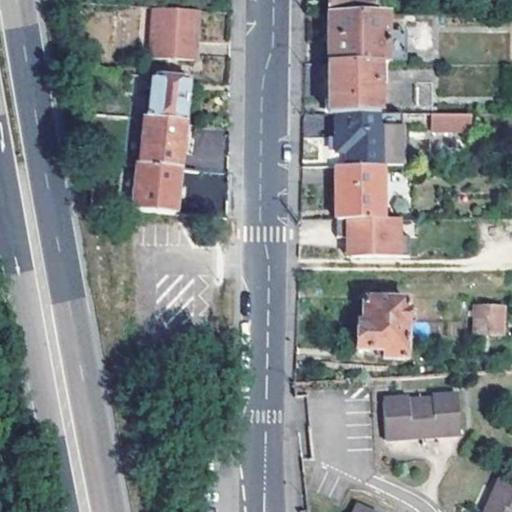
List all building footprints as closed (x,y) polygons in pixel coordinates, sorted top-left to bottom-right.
[(328,0),(329,15),(373,15),(372,0),(328,0)] [(153,8),(151,56),(193,60),(196,11),(153,8)] [(329,15),(329,65),(379,65),(387,65),(387,15),(373,15),(329,15)] [(336,114),(376,114),(379,114),(379,65),(329,65),(328,114),(336,114)] [(183,124),(188,79),(152,75),(148,120),(183,124)] [(376,114),(336,114),(336,153),(345,153),(346,168),(383,168),(384,130),(376,130),(376,114)] [(379,114),(376,114),(376,130),(384,130),(383,168),(407,167),(407,130),(403,130),(403,114),(379,114)] [(472,131),(472,114),(432,114),(432,131),(472,131)] [(144,120),(139,165),(179,168),(183,124),(148,120),(144,120)] [(176,191),(179,168),(139,165),(137,164),(132,211),(174,216),(176,191)] [(335,167),(335,220),(383,221),(384,191),(396,191),(396,178),(383,178),(383,168),(346,168),(335,167)] [(383,221),(335,220),(335,238),(345,238),(351,238),(351,257),(408,257),(408,238),(398,238),(398,220),(383,221)] [(398,220),(398,238),(408,238),(417,238),(417,220),(398,220)] [(359,324),(359,325),(407,326),(408,304),(364,301),(363,324),(359,324)] [(476,324),(502,324),(502,310),(476,310),(476,324)] [(502,324),(476,324),(475,336),(502,337),(502,324)] [(407,326),(359,325),(358,356),(385,358),(385,360),(407,361),(407,326)] [(382,443),(455,437),(454,398),(428,400),(428,403),(405,404),(405,401),(380,403),(382,443)] [(511,511),(511,486),(499,480),(484,511),(511,511)]
